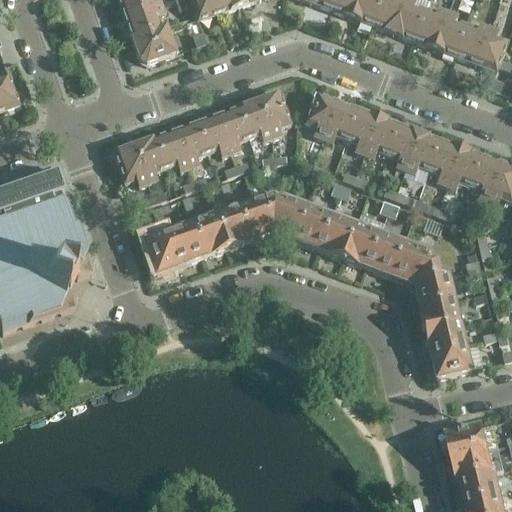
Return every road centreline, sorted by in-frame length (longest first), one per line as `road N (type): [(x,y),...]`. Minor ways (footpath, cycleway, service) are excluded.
road 1 (residential): [(511,135),(290,57),(121,115)]
road 2 (residential): [(405,416),(384,325),(284,288),(254,288),(137,324)]
road 3 (residential): [(137,324),(70,134)]
road 4 (residential): [(137,324),(0,373)]
road 5 (residential): [(27,0),(70,134)]
road 6 (residential): [(121,115),(78,0)]
